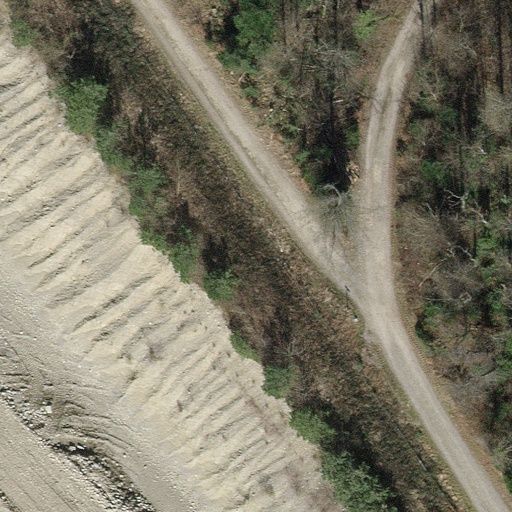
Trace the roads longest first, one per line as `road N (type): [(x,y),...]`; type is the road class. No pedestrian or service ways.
road 1 (track): [(143,0),(495,511)]
road 2 (track): [(436,0),(402,58),(379,202),(386,345)]
